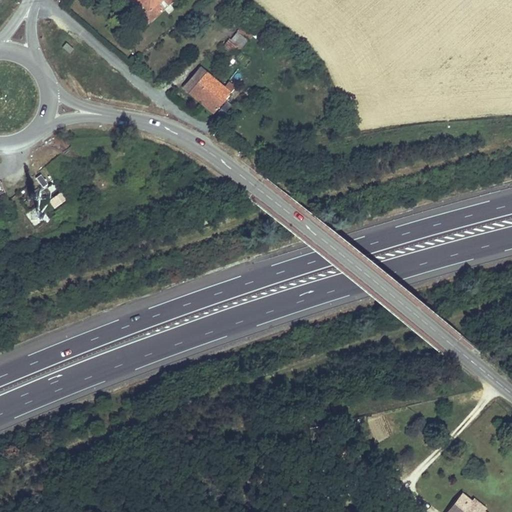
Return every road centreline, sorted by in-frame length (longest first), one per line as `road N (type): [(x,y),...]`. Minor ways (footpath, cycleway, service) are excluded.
road 1 (motorway): [(511,204),(292,263),(0,373)]
road 2 (motorway): [(0,405),(173,336),(511,239)]
road 3 (tertiary): [(511,393),(226,164),(178,133),(126,118)]
